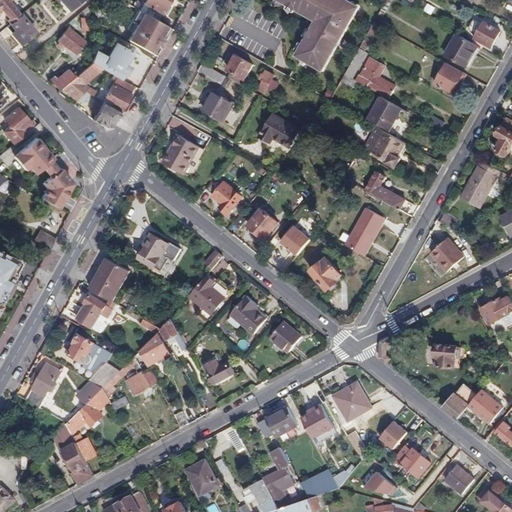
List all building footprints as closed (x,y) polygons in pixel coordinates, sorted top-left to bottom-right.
[(11,24),(21,15),(9,0),(8,0),(0,0),(0,11),(2,10),(10,19),(8,21),(11,24)] [(145,0),(139,10),(158,21),(162,13),(166,14),(170,8),(167,4),(169,0),(145,0)] [(302,50),(328,65),(361,6),(353,2),(349,0),(280,0),(289,5),(297,9),(318,21),(313,31),(309,38),(305,44),(302,50)] [(295,13),(297,9),(289,5),(287,8),(295,13)] [(128,41),(155,57),(171,28),(158,21),(139,10),(138,10),(127,29),(133,32),(128,41)] [(36,32),(21,15),(11,24),(7,27),(21,44),(36,32)] [(87,29),(85,16),(78,17),(80,30),(87,29)] [(501,31),(485,21),(484,24),(474,19),(469,28),(478,34),(476,38),(492,47),(501,31)] [(82,42),(65,28),(56,39),(74,53),(82,42)] [(305,36),(309,38),(313,31),(309,29),(305,36)] [(478,46),(458,34),(446,55),(467,67),(478,46)] [(118,77),(121,79),(128,68),(122,65),(130,52),(124,48),(123,50),(115,46),(107,60),(95,54),(91,62),(103,69),(110,72),(118,77)] [(361,49),(346,75),(352,79),(367,52),(361,49)] [(325,71),(328,65),(302,50),(301,52),(298,56),(325,71)] [(256,66),(236,56),(229,70),(247,81),(256,66)] [(370,82),(367,87),(389,99),(394,91),(384,85),(386,81),(379,77),(385,66),(371,58),(362,74),(360,73),(359,76),(370,82)] [(103,69),(91,62),(78,73),(62,88),(76,101),(78,100),(86,93),(89,90),(86,86),(103,69)] [(463,72),(447,63),(436,84),(452,93),(463,72)] [(203,64),(199,71),(223,85),(227,77),(203,64)] [(62,88),(78,73),(76,70),(71,74),(68,71),(53,84),(60,91),(62,88)] [(279,78),(270,73),(268,77),(264,75),(261,79),(266,82),(261,90),(270,95),(279,78)] [(121,111),(135,86),(121,79),(118,77),(104,102),(121,111)] [(397,87),(386,81),(384,85),(394,91),(397,87)] [(241,106),(216,92),(205,111),(231,125),(241,106)] [(90,97),(86,93),(78,100),(82,104),(90,97)] [(401,111),(376,97),(365,116),(390,130),(401,111)] [(105,127),(113,125),(121,111),(104,102),(101,107),(96,104),(92,112),(96,115),(93,121),(105,127)] [(17,140),(22,136),(26,133),(22,129),(30,121),(18,107),(7,116),(16,126),(10,132),(17,140)] [(302,130),(273,114),(260,139),(271,145),(275,138),(292,148),(302,130)] [(511,147),(511,120),(508,118),(499,135),(505,138),(498,150),(507,156),(511,147)] [(406,143),(385,131),(373,152),(387,160),(386,162),(396,168),(401,159),(396,156),(399,151),(401,153),(406,143)] [(185,174),(200,147),(180,136),(165,163),(185,174)] [(53,158),(36,137),(13,156),(25,169),(29,166),(36,173),(43,167),(52,160),(53,158)] [(205,150),(200,147),(185,174),(190,177),(205,150)] [(8,149),(0,154),(0,157),(6,166),(15,159),(8,149)] [(59,208),(73,183),(61,167),(59,169),(52,160),(43,167),(51,176),(43,183),(47,188),(42,198),(59,208)] [(502,171),(483,161),(469,185),(471,186),(467,192),(465,191),(461,197),(480,208),(502,171)] [(401,208),(415,216),(418,211),(405,203),(407,199),(381,185),(386,176),(378,171),(367,190),(370,192),(401,208)] [(217,177),(208,188),(215,194),(214,195),(224,203),(220,207),(229,214),(243,197),(226,183),(225,184),(217,177)] [(385,218),(368,208),(347,245),(364,255),(385,218)] [(279,223),(263,209),(250,225),(266,240),(279,223)] [(445,213),(441,223),(455,227),(458,218),(445,213)] [(387,219),(385,218),(364,255),(367,256),(387,219)] [(299,256),(312,240),(296,226),(282,242),(299,256)] [(159,237),(154,234),(141,258),(156,267),(154,269),(160,273),(170,256),(175,259),(181,247),(171,241),(170,243),(164,240),(163,237),(161,236),(159,237)] [(43,235),(39,242),(51,249),(55,241),(43,235)] [(460,252),(446,236),(430,251),(444,266),(460,252)] [(48,248),(40,268),(48,271),(56,251),(48,248)] [(214,269),(225,256),(218,250),(208,264),(214,269)] [(15,271),(20,261),(1,251),(0,253),(0,252),(0,309),(2,306),(1,305),(6,295),(8,296),(17,280),(14,279),(18,273),(15,271)] [(90,289),(113,302),(130,271),(108,259),(90,289)] [(344,276),(329,259),(323,264),(321,262),(312,270),(330,291),(339,283),(338,281),(344,276)] [(209,275),(191,296),(214,314),(228,298),(215,287),(219,283),(209,275)] [(109,303),(92,294),(87,303),(88,304),(78,320),(93,329),(109,303)] [(255,335),(269,319),(255,307),(258,303),(248,296),(232,316),(255,335)] [(511,317),(511,298),(511,296),(503,300),(502,298),(482,309),(490,325),(510,314),(511,317)] [(144,319),(141,325),(151,330),(154,325),(144,319)] [(163,329),(168,339),(174,335),(184,351),(188,348),(172,319),(169,323),(163,329)] [(162,330),(163,329),(169,323),(165,320),(158,327),(162,330)] [(273,338),(289,351),(302,337),(286,322),(273,338)] [(159,333),(142,351),(151,366),(171,354),(159,333)] [(97,344),(81,336),(76,344),(77,345),(71,355),(89,365),(91,364),(94,361),(94,357),(90,355),(97,344)] [(377,358),(386,365),(391,359),(386,355),(387,346),(391,343),(387,336),(379,341),(377,358)] [(458,347),(437,345),(436,357),(437,357),(436,365),(439,365),(439,367),(456,368),(456,359),(458,359),(458,347)] [(104,388),(106,392),(138,361),(135,357),(113,380),(104,388)] [(216,385),(237,373),(230,362),(221,367),(218,361),(207,368),(216,385)] [(40,387),(31,403),(46,411),(52,399),(51,399),(54,394),(58,395),(62,389),(58,386),(60,382),(63,383),(67,375),(52,367),(44,379),(38,375),(33,383),(40,387)] [(138,399),(160,386),(152,373),(131,386),(138,399)] [(94,374),(90,381),(94,383),(104,388),(113,380),(103,375),(102,378),(94,374)] [(82,396),(91,402),(104,388),(94,383),(82,396)] [(358,384),(334,399),(350,424),(375,410),(358,384)] [(445,408),(458,420),(470,405),(478,395),(465,384),(453,399),(453,398),(445,408)] [(68,425),(72,431),(89,422),(92,428),(106,420),(101,411),(113,404),(106,392),(104,388),(91,402),(68,425)] [(478,395),(470,405),(491,423),(503,408),(483,390),(478,395)] [(313,440),(334,428),(322,405),(313,410),(314,412),(308,415),(301,420),(313,440)] [(276,440),(298,427),(288,408),(265,421),(272,432),(276,440)] [(176,416),(182,428),(192,423),(185,411),(176,416)] [(121,418),(125,426),(137,418),(133,412),(121,418)] [(28,428),(15,420),(7,433),(21,440),(28,428)] [(264,437),(272,432),(265,421),(257,425),(264,437)] [(395,449),(409,433),(395,422),(382,438),(395,449)] [(511,427),(505,422),(497,432),(511,444),(511,432),(511,431),(511,429),(511,427)] [(242,448),(234,435),(229,438),(236,451),(242,448)] [(74,471),(81,484),(96,476),(88,461),(80,446),(77,440),(65,447),(77,469),(74,471)] [(80,446),(88,461),(98,455),(90,440),(80,446)] [(27,444),(24,450),(34,457),(38,451),(27,444)] [(420,478),(432,463),(415,449),(413,452),(407,447),(394,463),(399,468),(403,464),(420,478)] [(280,470),(262,480),(279,510),(281,509),(290,506),(281,491),(293,484),(289,478),(286,479),(281,469),(284,468),(290,464),(281,449),(271,454),(280,470)] [(200,498),(219,488),(206,463),(187,473),(200,498)] [(458,466),(446,480),(464,495),(476,481),(458,466)] [(286,479),(289,478),(284,468),(281,469),(286,479)] [(363,479),(368,483),(376,473),(372,469),(363,479)] [(341,489),(330,470),(302,486),(310,499),(317,497),(327,494),(341,489)] [(334,477),(339,485),(351,478),(346,470),(334,477)] [(367,489),(394,496),(399,489),(380,473),(367,489)] [(255,496),(264,511),(273,511),(279,510),(262,480),(243,491),(246,498),(248,496),(250,499),(255,496)] [(0,511),(3,511),(17,499),(0,482),(0,511)] [(511,511),(511,507),(506,503),(505,505),(498,500),(500,498),(488,488),(479,499),(495,511),(511,511)] [(148,511),(138,494),(104,511),(148,511)] [(290,506),(281,509),(281,511),(309,511),(321,508),(317,497),(310,499),(290,506)] [(377,508),(386,507),(385,501),(376,498),(377,508)] [(166,511),(165,511),(186,511),(181,503),(166,511)] [(395,509),(404,511),(415,511),(415,509),(394,503),(394,506),(395,509)]
